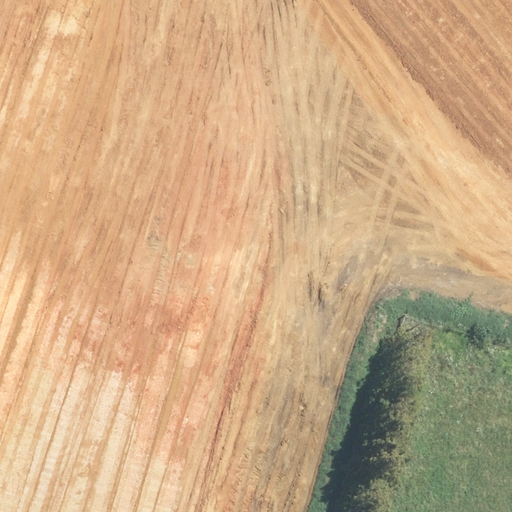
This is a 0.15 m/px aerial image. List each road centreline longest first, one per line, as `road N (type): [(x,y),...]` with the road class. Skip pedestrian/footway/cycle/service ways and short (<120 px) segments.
road 1 (residential): [(161,416),(448,0)]
road 2 (residential): [(161,416),(0,291)]
road 3 (residential): [(311,490),(161,416)]
